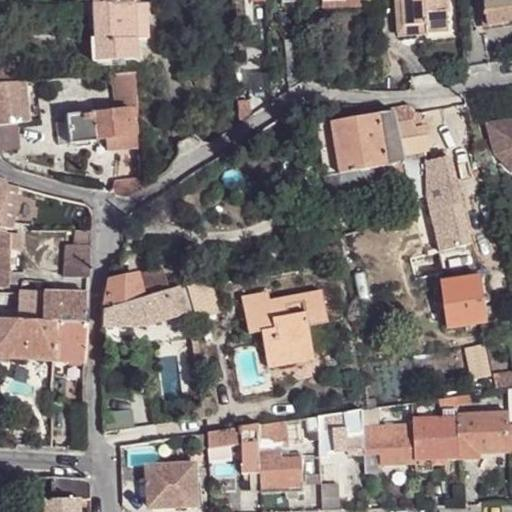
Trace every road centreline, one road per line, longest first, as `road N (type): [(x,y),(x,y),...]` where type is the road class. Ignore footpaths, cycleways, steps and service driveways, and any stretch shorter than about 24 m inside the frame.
road 1 (unclassified): [(511,78),(392,100),(298,96),(127,205),(105,207)]
road 2 (residential): [(105,207),(93,466)]
road 3 (unknown): [(93,466),(117,439),(202,427)]
